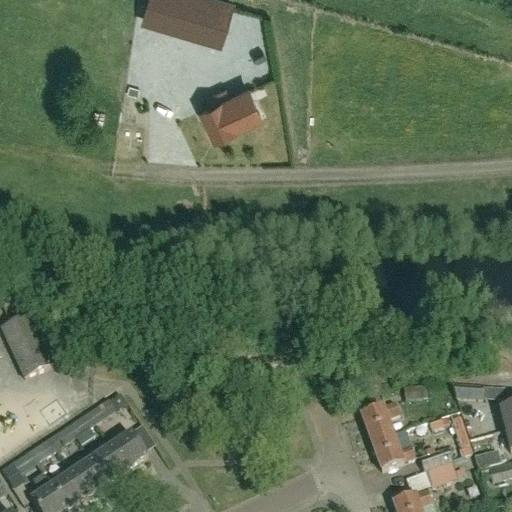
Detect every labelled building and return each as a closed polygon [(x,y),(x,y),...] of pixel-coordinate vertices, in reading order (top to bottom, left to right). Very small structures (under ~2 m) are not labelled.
[(149,0),(143,21),(220,43),(231,5),(214,0),(149,0)] [(158,43),(135,40),(131,72),(153,75),(158,43)] [(210,108),(202,111),(214,139),(263,116),(251,89),(232,98),(227,89),(206,99),(210,108)] [(2,334),(25,383),(54,369),(52,366),(30,320),(12,330),(2,334)] [(456,403),(482,404),(482,389),(478,389),(479,382),(457,381),(456,403)] [(425,388),(403,390),(404,404),(426,401),(425,388)] [(108,402),(85,418),(93,430),(116,414),(108,402)] [(371,447),(393,438),(387,423),(399,419),(395,407),(383,412),(383,411),(360,419),(371,447)] [(504,435),(511,432),(511,410),(499,414),(504,435)] [(472,458),(460,421),(458,422),(457,417),(449,420),(463,461),(472,458)] [(93,430),(85,418),(64,432),(72,444),(93,430)] [(447,421),(429,427),(431,434),(449,429),(447,421)] [(72,444),(64,432),(43,446),(51,458),(72,444)] [(404,434),(393,438),(371,447),(381,475),(403,467),(403,466),(414,461),(410,450),(404,434)] [(109,450),(127,476),(148,462),(130,436),(109,450)] [(51,458),(43,446),(22,460),(30,472),(51,458)] [(109,450),(89,464),(107,490),(127,476),(109,450)] [(448,452),(419,462),(423,475),(452,465),(448,452)] [(497,454),(474,460),(478,472),(501,466),(497,454)] [(30,472),(22,460),(1,475),(14,494),(22,488),(25,486),(20,479),(30,472)] [(107,490),(89,464),(69,477),(86,503),(107,490)] [(511,465),(481,474),(483,480),(490,479),(492,487),(511,481),(511,465)] [(460,481),(455,467),(426,477),(431,491),(460,481)] [(69,477),(49,490),(63,511),(72,511),(86,503),(69,477)] [(29,504),(34,511),(63,511),(49,490),(42,479),(32,485),(39,497),(34,500),(31,502),(29,504)] [(395,511),(433,511),(431,506),(427,495),(415,499),(415,498),(393,506),(395,511)]
